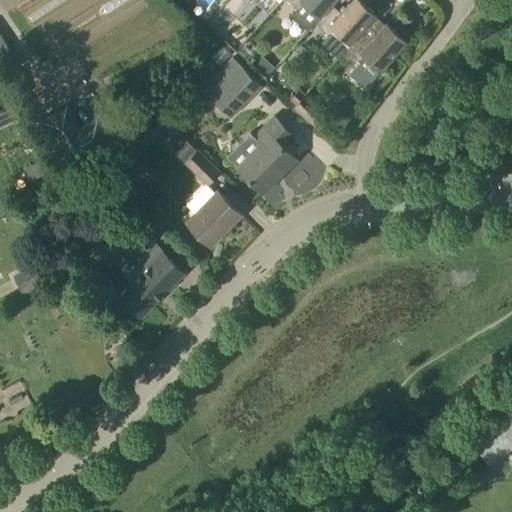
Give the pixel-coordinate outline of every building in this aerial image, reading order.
[(315,23),(333,4),(333,3),(335,0),(290,0),(299,8),(293,15),(308,29),(314,22),(315,23)] [(364,28),(377,14),(361,0),(352,0),(342,12),(333,4),(315,23),(328,36),(323,41),(338,55),(345,47),(346,48),(364,28)] [(367,65),(372,60),(382,69),(408,41),(387,22),(374,37),(364,28),(346,48),(362,63),(363,62),(367,65)] [(232,116),(263,84),(233,56),(202,87),(232,116)] [(255,65),(267,75),(275,67),(263,56),(255,65)] [(0,125),(18,116),(2,86),(0,86),(0,125)] [(294,106),(308,119),(316,111),(308,103),(311,100),(306,94),(294,106)] [(68,172),(120,141),(102,110),(62,133),(55,120),(42,128),(68,172)] [(284,144),(294,134),(275,115),(255,134),(262,142),(238,166),(264,191),(297,157),(284,144)] [(137,150),(166,126),(157,116),(152,120),(149,117),(129,136),(131,139),(129,141),(137,150)] [(177,146),(188,157),(196,149),(185,138),(177,146)] [(206,184),(208,185),(223,170),(198,147),(198,148),(196,149),(188,158),(184,162),(207,183),(206,184)] [(216,193),(208,185),(206,184),(187,204),(196,213),(188,222),(211,244),(242,213),(218,190),(216,193)] [(142,316),(185,271),(157,243),(146,255),(152,260),(119,293),(142,316)] [(22,291),(44,280),(35,263),(13,274),(15,278),(22,291)] [(511,402),(510,400),(468,429),(491,462),(511,447),(511,402)]
